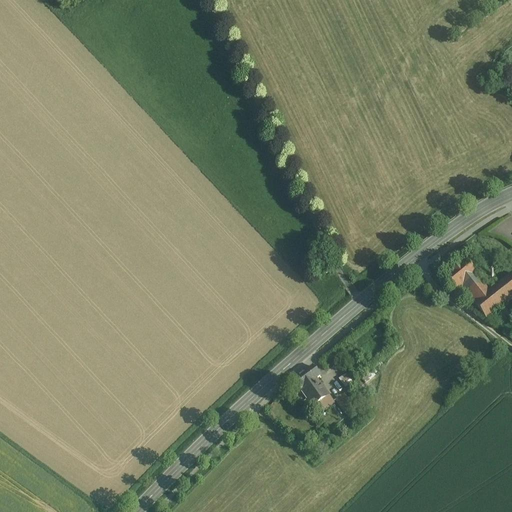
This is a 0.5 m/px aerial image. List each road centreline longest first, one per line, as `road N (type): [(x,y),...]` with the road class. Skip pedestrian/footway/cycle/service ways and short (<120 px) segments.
road 1 (secondary): [(136,511),(377,289),(511,196)]
road 2 (track): [(412,261),(511,347)]
